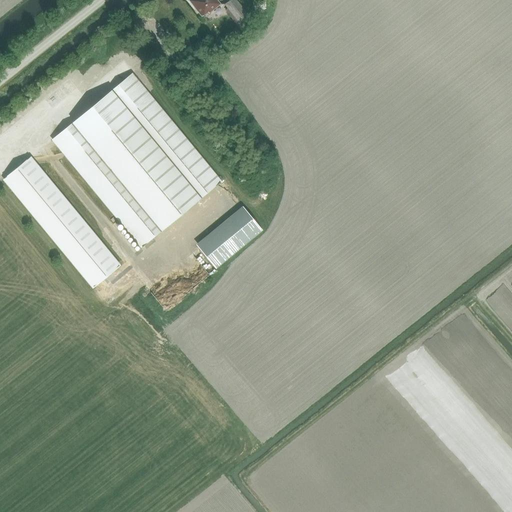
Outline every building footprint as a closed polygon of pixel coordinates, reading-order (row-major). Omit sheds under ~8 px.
[(209,13),(221,4),(217,0),(189,0),(190,0),(202,16),(208,12),(209,13)] [(239,4),(230,10),(239,21),(247,14),(239,4)] [(131,75),(52,141),(142,250),(221,185),(131,75)] [(30,157),(4,179),(93,287),(119,265),(30,157)] [(242,207),(198,244),(218,268),(262,232),(242,207)]
